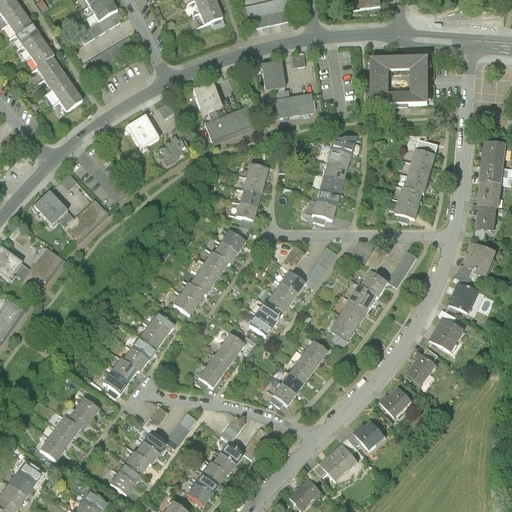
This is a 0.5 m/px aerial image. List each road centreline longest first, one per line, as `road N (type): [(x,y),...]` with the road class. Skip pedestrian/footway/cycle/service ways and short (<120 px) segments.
road 1 (residential): [(452,234),(418,325),(316,442)]
road 2 (residential): [(472,44),(452,234)]
road 3 (residential): [(452,234),(268,239)]
road 4 (residential): [(316,442),(258,418),(143,396)]
road 5 (residential): [(317,37),(168,82)]
road 6 (residential): [(168,82),(51,162)]
